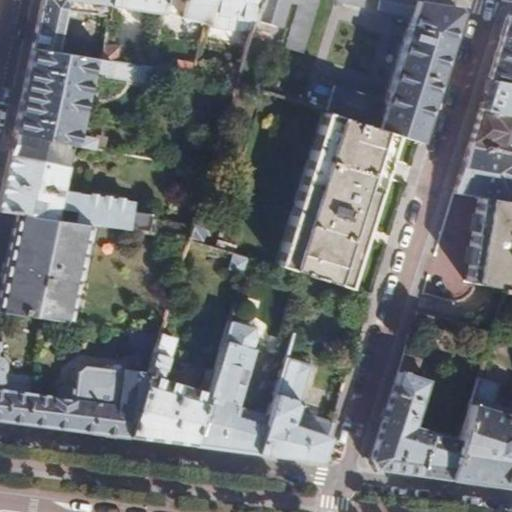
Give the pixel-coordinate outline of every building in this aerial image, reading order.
[(52,51),(63,0),(41,0),(40,4),(30,48),(52,51)] [(114,0),(163,8),(164,0),(114,0)] [(210,16),(213,0),(182,0),(181,11),(210,16)] [(256,21),(261,0),(213,0),(210,16),(233,20),(236,8),(251,11),(249,20),(254,21),(256,21)] [(285,0),(261,0),(256,21),(277,26),(285,0)] [(456,5),(414,0),(392,0),(389,15),(405,18),(378,105),(371,126),(394,134),(418,142),(442,66),(460,10),(456,5)] [(511,14),(508,14),(498,46),(489,78),(511,82),(511,14)] [(103,72),(106,60),(96,58),(52,51),(30,48),(21,89),(12,131),(68,142),(88,145),(89,135),(77,132),(89,71),(103,72)] [(511,82),(489,78),(480,105),(510,110),(511,102),(511,82)] [(365,100),(321,85),(314,107),(323,110),(358,122),(365,100)] [(480,105),(468,145),(511,151),(511,144),(510,144),(511,138),(511,110),(510,110),(480,105)] [(347,287),(394,134),(371,126),(358,122),(323,110),(276,265),(347,287)] [(68,142),(12,131),(8,152),(64,162),(68,142)] [(95,147),(111,150),(112,142),(97,139),(95,147)] [(453,192),(511,202),(511,151),(468,145),(453,192)] [(82,224),(163,236),(165,223),(148,220),(149,210),(127,207),(127,200),(69,190),(58,189),(64,162),(8,152),(2,180),(0,189),(0,209),(16,212),(82,224)] [(74,163),(64,162),(58,189),(69,190),(74,163)] [(511,288),(511,204),(477,199),(463,280),(500,287),(511,288)] [(68,317),(82,224),(16,212),(0,307),(68,317)] [(207,217),(196,213),(188,239),(199,243),(207,217)] [(242,271),(246,257),(231,252),(226,267),(242,271)] [(364,319),(372,295),(347,287),(340,311),(364,319)] [(443,319),(415,311),(410,328),(438,336),(443,319)] [(213,369),(190,445),(222,450),(254,454),(266,415),(245,409),(261,351),(239,343),(243,325),(228,320),(213,369)] [(151,361),(128,437),(160,441),(190,445),(213,369),(205,367),(197,389),(157,378),(171,334),(160,331),(151,361)] [(0,419),(41,425),(128,437),(151,361),(132,356),(128,370),(80,363),(69,400),(5,389),(15,345),(0,341),(0,419)] [(378,467),(447,476),(457,440),(410,425),(423,379),(412,375),(416,359),(401,355),(392,382),(368,459),(374,469),(378,467)] [(266,415),(254,454),(320,462),(328,435),(290,424),(294,412),(298,400),(306,363),(284,357),(266,415)] [(511,416),(507,415),(494,411),(496,404),(503,383),(475,375),(457,440),(447,476),(503,484),(511,485),(511,416)] [(494,411),(507,415),(510,407),(496,404),(494,411)] [(290,424),(328,435),(331,423),(294,412),(290,424)]
